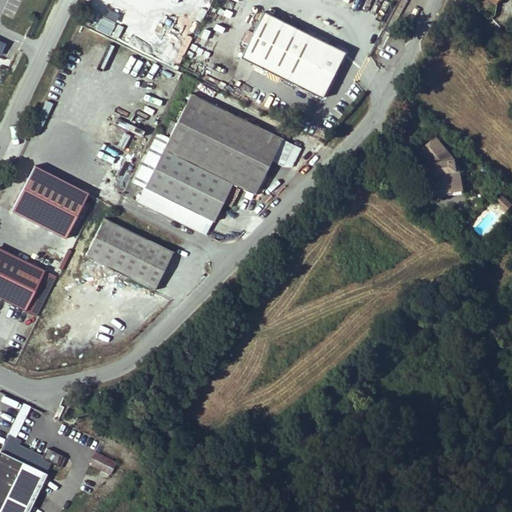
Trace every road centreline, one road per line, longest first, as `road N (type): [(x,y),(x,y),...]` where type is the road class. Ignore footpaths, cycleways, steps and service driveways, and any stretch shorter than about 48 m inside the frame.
road 1 (unclassified): [(0,374),(24,386),(113,368),(377,108),(435,0)]
road 2 (unclassified): [(0,141),(66,0)]
